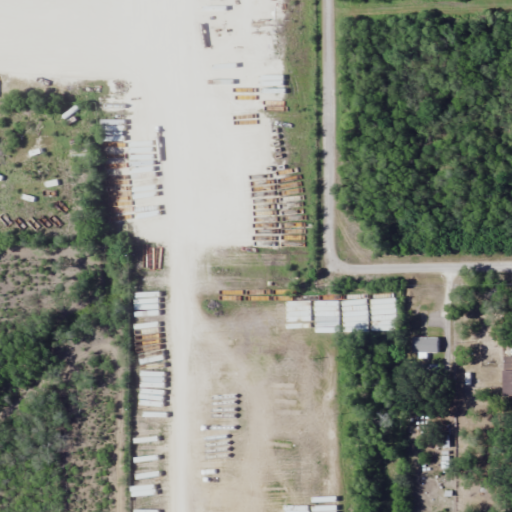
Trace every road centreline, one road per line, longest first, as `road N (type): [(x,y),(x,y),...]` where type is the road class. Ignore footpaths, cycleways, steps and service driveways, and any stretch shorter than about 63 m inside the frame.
road 1 (residential): [(335,264),(327,252),(327,0)]
road 2 (residential): [(511,267),(335,264)]
